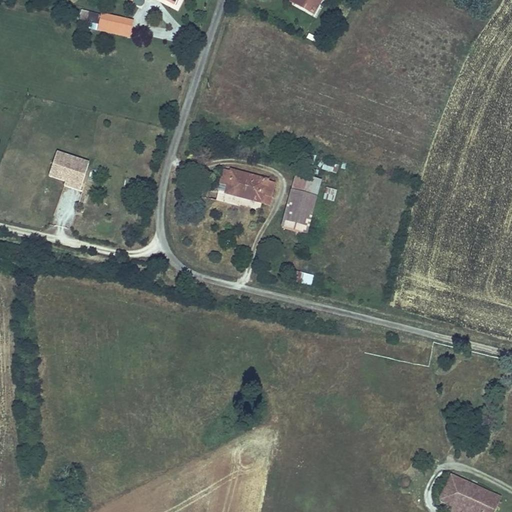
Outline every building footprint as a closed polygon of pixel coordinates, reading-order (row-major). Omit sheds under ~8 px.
[(291,0),(288,6),(313,20),(324,0),(291,0)] [(131,38),(135,23),(82,11),(79,26),(131,38)] [(90,163),(58,153),(52,172),(69,177),(84,182),(90,163)] [(324,170),(336,173),(338,165),(326,162),(324,170)] [(223,171),(219,186),(225,187),(222,201),(260,210),(262,204),(271,206),(276,184),(223,171)] [(321,182),(296,176),(282,229),(307,236),(321,182)] [(81,190),(84,182),(69,177),(66,186),(81,190)] [(333,202),(337,190),(326,186),(322,199),(333,202)] [(82,195),(66,189),(52,222),(69,228),(82,195)] [(310,284),(312,276),(303,273),(301,281),(310,284)] [(447,511),(493,511),(501,495),(450,471),(437,499),(450,505),(447,511)]
